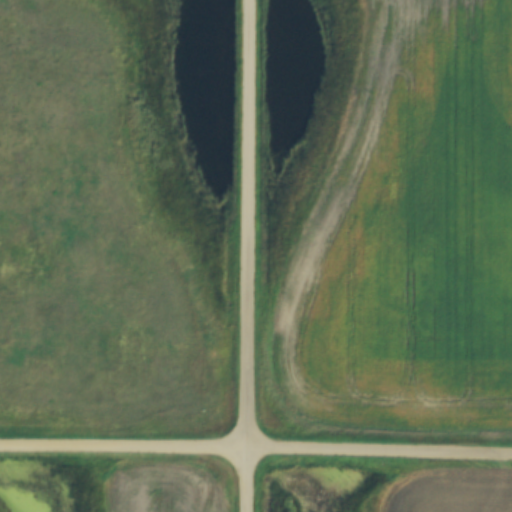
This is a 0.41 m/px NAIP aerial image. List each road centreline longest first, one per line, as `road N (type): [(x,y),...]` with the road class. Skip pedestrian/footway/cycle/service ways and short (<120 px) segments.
road 1 (residential): [(0,446),(511,453)]
road 2 (residential): [(255,511),(258,0)]
